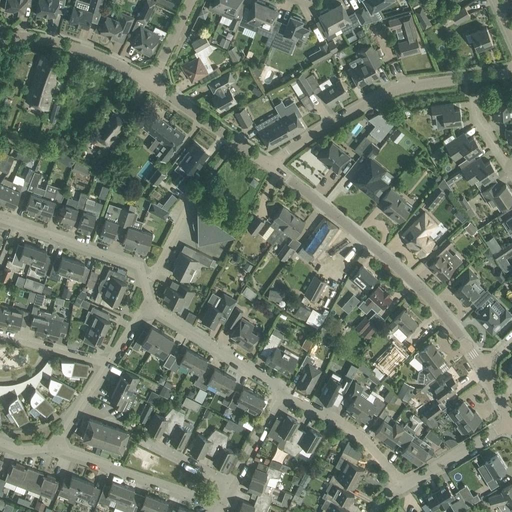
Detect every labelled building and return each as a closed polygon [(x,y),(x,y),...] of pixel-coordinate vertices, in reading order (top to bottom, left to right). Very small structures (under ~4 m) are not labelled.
[(6,0),(4,10),(13,11),(13,12),(21,13),(23,13),(25,4),(31,5),(31,0),(6,0)] [(38,0),(37,5),(36,15),(45,16),(45,15),(56,17),(58,4),(64,5),(64,0),(38,0)] [(73,6),(71,13),(68,22),(88,28),(93,10),(99,12),(102,0),(90,0),(87,11),(73,6)] [(152,1),(149,0),(146,0),(138,18),(145,22),(155,2),(152,1)] [(222,15),(227,0),(214,0),(213,4),(210,3),(207,9),(222,15)] [(235,14),(240,0),(227,0),(222,15),(232,19),(233,19),(234,16),(235,14)] [(245,8),(241,18),(238,24),(256,31),(259,23),(266,6),(264,5),(265,3),(257,0),(256,2),(255,2),(251,11),(245,8)] [(363,0),(366,4),(354,12),(358,18),(360,23),(361,24),(376,20),(370,10),(388,0),(363,0)] [(332,8),(330,9),(339,26),(342,32),(343,33),(353,28),(353,27),(360,23),(358,18),(354,12),(347,15),(341,4),(340,4),(339,2),(331,6),(332,8)] [(268,7),(266,6),(259,23),(270,28),(277,11),(276,10),(277,8),(269,5),(268,7)] [(431,25),(421,7),(414,12),(424,29),(431,25)] [(451,14),(457,24),(470,16),(464,7),(451,14)] [(321,14),(320,15),(327,28),(323,30),(328,40),(337,35),(342,32),(339,26),(330,9),(328,10),(327,8),(320,12),(321,14)] [(107,17),(104,23),(100,32),(117,39),(121,30),(127,33),(130,23),(133,18),(122,13),(118,21),(107,17)] [(400,47),(395,48),(398,57),(411,53),(410,51),(419,49),(416,39),(415,37),(411,23),(413,23),(411,14),(389,20),(391,29),(405,25),(408,39),(398,42),(400,47)] [(296,38),(302,21),(300,20),(301,18),(293,15),(292,17),(290,16),(286,26),(280,24),(276,33),(274,37),(271,45),(291,53),(297,38),(296,38)] [(238,24),(241,18),(234,16),(233,19),(232,19),(229,28),(236,31),(238,24)] [(132,44),(137,46),(137,47),(142,49),(141,50),(150,54),(158,37),(152,34),(153,32),(141,26),(132,44)] [(465,35),(468,43),(473,41),(476,49),(478,49),(479,51),(485,49),(484,47),(492,43),(486,27),(470,33),(470,34),(465,35)] [(356,32),(359,38),(364,35),(362,29),(356,32)] [(204,35),(191,43),(196,51),(209,44),(204,35)] [(362,37),(367,47),(359,52),(365,63),(353,70),(352,68),(348,70),(350,75),(352,74),(354,77),(358,86),(372,79),(373,81),(379,77),(374,66),(380,63),(379,60),(374,51),(371,45),(371,46),(366,35),(362,37)] [(339,50),(333,40),(327,43),(332,53),(339,50)] [(332,53),(327,43),(326,42),(319,46),(320,49),(308,55),(313,64),(333,54),(332,53)] [(188,61),(181,65),(185,74),(186,73),(191,82),(208,73),(204,66),(208,64),(208,62),(205,57),(209,54),(210,52),(209,51),(212,49),(209,44),(196,51),(196,52),(195,52),(197,57),(189,62),(188,61)] [(233,62),(241,58),(235,46),(228,50),(233,62)] [(60,63),(41,55),(26,100),(47,109),(57,76),(56,76),(60,63)] [(216,68),(210,72),(213,77),(219,73),(216,68)] [(319,86),(312,73),(310,75),(307,70),(302,73),(313,90),(319,86)] [(229,72),(217,79),(208,84),(213,93),(216,91),(218,94),(212,97),(219,110),(228,106),(236,101),(228,88),(226,85),(234,80),(229,72)] [(305,95),(313,90),(302,73),(294,78),(297,82),(305,95)] [(321,92),(325,98),(330,106),(348,95),(339,80),(321,92)] [(511,96),(499,97),(499,98),(501,97),(502,103),(489,104),(490,112),(492,112),(492,117),(509,116),(511,116),(511,96)] [(430,106),(432,116),(432,118),(442,116),(444,126),(461,123),(459,109),(446,110),(445,104),(430,106)] [(245,107),(235,112),(243,125),(253,120),(245,107)] [(295,111),(281,118),(292,135),(305,128),(295,111)] [(152,112),(142,126),(162,142),(154,152),(165,161),(185,135),(175,126),(173,128),(152,112)] [(113,113),(107,120),(96,133),(109,144),(126,124),(113,113)] [(379,140),(393,124),(380,113),(368,119),(375,125),(370,131),(379,140)] [(292,135),(281,118),(259,131),(269,148),(292,135)] [(445,144),(455,138),(452,134),(443,140),(445,144)] [(481,149),(473,136),(460,145),(455,138),(445,144),(445,145),(455,159),(464,152),(468,158),(481,149)] [(325,142),(321,148),(323,149),(325,151),(330,146),(325,142)] [(371,142),(363,152),(368,156),(372,151),(374,153),(379,148),(371,142)] [(196,172),(209,156),(195,145),(189,153),(188,152),(179,163),(188,170),(175,186),(182,191),(198,174),(196,172)] [(330,146),(325,151),(323,149),(317,157),(337,173),(350,156),(339,148),(337,150),(330,145),(330,146)] [(93,166),(100,171),(107,162),(100,157),(93,166)] [(367,159),(357,171),(351,179),(376,199),(382,191),(387,186),(376,176),(381,170),(367,159)] [(7,173),(12,162),(7,160),(2,171),(7,173)] [(472,162),(462,169),(471,183),(480,177),(484,182),(485,182),(493,177),(498,173),(489,160),(476,169),(472,162)] [(72,169),(87,176),(90,169),(75,162),(72,169)] [(148,180),(156,186),(165,174),(157,168),(148,180)] [(30,182),(35,171),(29,169),(25,180),(30,182)] [(35,171),(30,182),(27,189),(31,191),(24,212),(36,216),(45,189),(36,186),(41,174),(35,171)] [(443,178),(437,186),(444,193),(446,193),(452,191),(448,185),(445,181),(443,178)] [(0,202),(3,204),(10,186),(0,182),(0,202)] [(10,186),(3,204),(14,208),(21,191),(20,191),(23,184),(18,183),(18,184),(12,182),(10,187),(10,186)] [(484,182),(478,187),(481,191),(488,186),(485,182),(484,182)] [(488,186),(481,191),(490,206),(496,202),(499,208),(506,203),(511,199),(511,194),(505,184),(493,193),(488,186)] [(106,199),(110,188),(102,185),(98,196),(106,199)] [(444,193),(437,186),(433,190),(424,201),(432,208),(444,193)] [(49,220),(55,201),(60,203),(61,200),(62,196),(65,189),(57,187),(55,192),(45,189),(36,216),(49,220)] [(387,192),(381,200),(387,205),(383,209),(387,212),(387,214),(391,218),(393,216),(399,222),(405,214),(409,210),(412,206),(402,198),(391,188),(387,192)] [(77,211),(82,212),(83,209),(84,208),(86,202),(88,195),(80,193),(78,200),(68,197),(59,223),(71,227),(77,211)] [(466,201),(463,196),(458,200),(461,205),(466,201)] [(83,209),(82,212),(76,229),(89,234),(94,219),(97,220),(102,203),(96,201),(94,205),(86,202),(84,208),(83,209)] [(470,218),(475,214),(466,201),(461,205),(470,218)] [(168,210),(171,207),(165,202),(163,205),(161,207),(167,211),(168,210)] [(123,224),(128,209),(109,203),(104,218),(105,218),(99,237),(112,241),(118,222),(123,224)] [(154,211),(153,213),(164,220),(165,217),(168,211),(167,211),(161,207),(157,205),(154,211)] [(209,215),(207,214),(197,206),(197,224),(193,225),(198,242),(198,245),(235,234),(225,227),(223,225),(221,222),(219,220),(217,219),(215,217),(212,216),(209,215)] [(275,240),(294,215),(283,207),(277,215),(274,219),(274,220),(270,225),(262,236),(272,243),(275,240)] [(128,209),(123,224),(128,226),(130,227),(135,212),(128,209)] [(497,216),(501,222),(505,219),(511,229),(511,214),(508,209),(497,216)] [(458,210),(453,215),(461,224),(467,219),(458,210)] [(425,212),(416,220),(409,227),(415,234),(406,242),(419,256),(434,242),(427,235),(437,225),(425,212)] [(294,215),(275,240),(280,243),(288,233),(294,237),(298,231),(304,223),(294,215)] [(248,229),(254,234),(263,222),(257,217),(248,229)] [(324,217),(318,225),(297,253),(309,261),(314,255),(317,257),(338,228),(324,217)] [(472,234),(478,229),(471,221),(464,227),(472,234)] [(121,245),(133,249),(140,230),(128,226),(121,245)] [(140,230),(133,249),(146,253),(152,234),(140,230)] [(486,241),(493,252),(501,247),(494,236),(486,241)] [(429,265),(442,279),(462,260),(455,253),(447,260),(441,254),(453,243),(448,238),(430,254),(435,259),(429,265)] [(511,241),(493,254),(497,260),(511,250),(511,241)] [(277,255),(285,261),(294,250),(285,243),(277,255)] [(24,261),(30,264),(35,248),(24,244),(23,248),(17,246),(11,263),(22,267),(24,261)] [(35,248),(30,264),(36,266),(35,271),(36,273),(45,276),(51,258),(45,256),(47,252),(35,248)] [(209,266),(213,258),(195,250),(191,257),(180,251),(174,264),(176,265),(172,273),(189,281),(199,261),(209,266)] [(489,250),(483,254),(487,259),(491,260),(494,258),(489,250)] [(61,274),(67,277),(73,260),(62,257),(60,261),(55,259),(49,277),(59,280),(61,274)] [(73,260),(67,277),(84,282),(88,270),(83,268),(84,264),(73,260)] [(376,278),(362,265),(352,278),(358,284),(362,287),(365,284),(368,287),(376,278)] [(0,278),(0,279),(7,281),(11,271),(4,268),(0,278)] [(100,281),(99,283),(122,293),(127,283),(123,281),(125,275),(114,270),(114,271),(109,268),(105,278),(100,281)] [(468,268),(466,271),(458,278),(463,282),(453,291),(454,292),(455,291),(461,297),(461,299),(466,305),(474,298),(479,293),(470,284),(477,277),(468,268)] [(95,281),(98,273),(91,270),(88,278),(95,281)] [(304,295),(315,300),(325,282),(314,276),(304,295)] [(92,288),(95,281),(88,278),(86,286),(92,288)] [(122,293),(99,283),(98,286),(98,291),(94,301),(110,308),(113,302),(117,304),(122,293)] [(44,285),(42,291),(49,294),(51,288),(44,285)] [(182,302),(187,304),(193,291),(181,285),(178,292),(167,286),(164,292),(165,293),(162,300),(179,308),(182,302)] [(378,285),(370,295),(365,301),(377,312),(391,297),(378,285)] [(256,293),(247,286),(242,293),(251,300),(256,293)] [(270,290),(268,299),(280,301),(282,292),(270,290)] [(41,302),(43,293),(30,291),(28,300),(41,302)] [(210,304),(202,320),(214,327),(218,320),(223,311),(229,314),(236,301),(224,294),(222,297),(212,292),(206,302),(210,304)] [(348,313),(361,300),(354,293),(342,306),(348,313)] [(491,294),(486,298),(480,304),(484,309),(476,317),(492,333),(511,315),(505,309),(499,315),(490,305),(496,299),(491,294)] [(77,296),(74,303),(88,308),(91,301),(77,296)] [(300,303),(294,314),(305,320),(311,309),(300,303)] [(0,321),(8,324),(12,307),(0,304),(0,321)] [(46,334),(52,311),(51,314),(39,310),(39,308),(33,306),(31,313),(33,313),(30,325),(36,326),(35,331),(46,334)] [(92,318),(89,325),(105,331),(110,321),(106,319),(108,313),(92,306),(88,316),(92,318)] [(12,307),(8,324),(19,327),(20,322),(26,324),(29,312),(12,307)] [(235,341),(249,350),(260,333),(251,328),(253,325),(242,317),(241,318),(239,317),(243,312),(236,308),(226,323),(233,327),(235,328),(231,334),(237,338),(235,341)] [(312,309),(306,322),(319,329),(329,311),(325,309),(322,314),(312,309)] [(403,310),(396,317),(395,319),(388,326),(393,331),(392,333),(400,341),(406,335),(407,336),(412,331),(410,329),(416,322),(403,310)] [(52,311),(46,334),(57,337),(59,332),(64,334),(68,322),(63,321),(64,316),(59,315),(56,312),(52,311)] [(186,320),(193,322),(196,313),(188,311),(186,320)] [(356,327),(367,337),(376,327),(365,317),(356,327)] [(105,331),(89,325),(82,341),(93,346),(96,340),(100,342),(105,331)] [(141,344),(152,350),(162,333),(151,326),(141,344)] [(277,344),(281,338),(283,334),(278,332),(279,330),(274,327),(265,344),(272,348),(275,343),(277,344)] [(162,333),(152,350),(163,357),(173,340),(162,333)] [(308,349),(314,340),(307,336),(302,345),(308,349)] [(68,339),(67,346),(79,348),(80,341),(68,339)] [(132,347),(137,350),(140,345),(135,342),(132,347)] [(431,343),(419,352),(417,352),(414,354),(413,357),(424,366),(418,371),(416,382),(424,383),(440,370),(436,365),(443,359),(431,343)] [(388,373),(405,356),(394,344),(377,362),(388,373)] [(276,346),(274,349),(271,355),(269,354),(264,361),(273,366),(274,365),(278,367),(277,368),(286,373),(290,366),(292,368),(298,356),(285,348),(283,351),(276,346)] [(179,364),(189,369),(197,354),(186,349),(187,350),(179,364)] [(163,365),(168,368),(169,368),(176,356),(170,353),(163,365)] [(197,354),(189,369),(199,374),(207,360),(207,361),(208,360),(197,354)] [(314,382),(320,370),(311,365),(315,359),(306,354),(303,360),(298,369),(304,372),(297,385),(309,391),(314,382)] [(66,373),(68,374),(70,375),(86,376),(88,367),(88,364),(54,357),(61,359),(61,366),(62,367),(62,368),(62,369),(63,369),(64,371),(65,372),(66,373)] [(361,361),(358,368),(369,376),(371,372),(361,361)] [(207,383),(217,388),(225,374),(214,368),(214,369),(215,369),(207,383)] [(121,375),(116,386),(131,394),(139,378),(128,372),(125,377),(121,375)] [(319,397),(320,397),(319,400),(325,403),(326,401),(331,403),(337,392),(343,395),(352,377),(345,374),(343,378),(333,372),(327,384),(325,383),(321,390),(323,391),(319,397)] [(225,374),(217,388),(227,394),(235,379),(235,380),(236,379),(225,374)] [(75,389),(51,375),(50,375),(49,383),(48,384),(49,385),(49,386),(49,387),(49,388),(50,389),(50,390),(51,390),(52,392),(54,393),(69,399),(73,392),(75,389)] [(456,390),(453,387),(457,383),(451,375),(439,384),(434,378),(425,386),(421,389),(425,393),(428,391),(432,388),(436,394),(438,396),(435,398),(439,403),(456,390)] [(353,417),(369,394),(362,389),(363,388),(355,382),(347,394),(353,398),(346,407),(350,410),(348,413),(353,417)] [(403,382),(396,396),(407,401),(414,387),(403,382)] [(127,412),(135,396),(131,394),(116,386),(111,397),(115,399),(112,404),(123,410),(127,412)] [(167,398),(171,390),(163,386),(159,395),(167,398)] [(33,405),(45,416),(52,410),(54,408),(35,387),(31,394),(31,395),(30,395),(30,396),(30,397),(30,398),(30,399),(30,400),(30,401),(31,402),(31,403),(32,405),(33,405)] [(235,390),(229,401),(227,405),(222,415),(228,418),(230,415),(231,415),(234,409),(237,403),(246,408),(253,393),(243,387),(242,388),(243,388),(241,393),(235,390)] [(194,399),(202,403),(207,392),(199,388),(194,399)] [(152,390),(146,401),(154,404),(159,393),(152,390)] [(187,396),(192,398),(195,393),(189,390),(187,396)] [(383,398),(388,402),(394,393),(389,390),(383,398)] [(264,398),(253,393),(246,408),(256,413),(263,399),(264,399),(264,398)] [(371,411),(377,415),(385,403),(370,393),(369,394),(353,417),(359,421),(361,418),(364,421),(371,411)] [(9,410),(10,411),(18,425),(26,421),(29,420),(17,394),(11,399),(10,400),(10,401),(9,402),(9,403),(9,404),(8,404),(8,405),(8,406),(8,407),(8,408),(9,409),(9,410)] [(186,396),(182,403),(189,407),(190,406),(193,400),(186,396)] [(458,425),(456,426),(462,433),(481,418),(475,411),(473,413),(463,401),(448,412),(458,425)] [(424,413),(429,419),(441,410),(437,403),(424,413)] [(200,405),(197,412),(203,415),(207,408),(200,405)] [(167,433),(179,410),(172,407),(164,417),(156,413),(147,430),(157,435),(160,429),(162,431),(167,433)] [(213,411),(207,408),(203,415),(209,418),(213,411)] [(374,432),(383,438),(395,420),(387,414),(388,412),(383,409),(373,424),(378,427),(374,432)] [(191,430),(182,426),(185,413),(179,410),(167,433),(175,437),(172,442),(182,447),(191,430)] [(277,446),(288,452),(301,430),(296,427),(299,422),(287,415),(277,431),(284,435),(277,446)] [(417,417),(413,424),(418,427),(422,421),(417,417)] [(89,418),(82,438),(122,452),(129,432),(89,418)] [(226,426),(231,428),(234,422),(229,420),(226,426)] [(399,443),(410,427),(406,424),(404,426),(395,420),(383,438),(391,444),(395,439),(399,443)] [(236,432),(240,425),(234,422),(231,428),(231,430),(236,432)] [(321,435),(309,427),(306,432),(301,430),(288,452),(291,453),(294,456),(304,446),(312,451),(321,435)] [(422,439),(413,433),(415,431),(410,427),(399,443),(404,446),(401,451),(409,457),(422,439)] [(210,454),(222,431),(215,428),(207,438),(198,434),(189,451),(200,456),(203,451),(205,452),(210,454)] [(424,436),(438,446),(443,438),(430,429),(424,436)] [(234,452),(225,447),(228,435),(222,431),(210,454),(217,458),(215,463),(225,469),(234,452)] [(422,439),(409,457),(418,463),(421,458),(426,462),(437,455),(433,450),(429,447),(430,445),(422,439)] [(107,457),(109,451),(101,448),(99,455),(107,457)] [(343,466),(342,469),(358,478),(363,469),(355,465),(358,459),(343,451),(337,461),(343,466)] [(497,455),(478,467),(487,481),(494,477),(506,470),(497,455)] [(271,459),(269,465),(278,469),(281,463),(282,463),(271,459)] [(5,480),(17,484),(23,468),(24,466),(16,463),(15,465),(11,463),(5,480)] [(255,468),(251,478),(267,484),(269,477),(279,477),(282,470),(278,469),(269,465),(268,465),(266,472),(255,468)] [(17,484),(28,489),(35,470),(27,467),(27,469),(23,468),(17,484)] [(329,481),(330,482),(337,486),(342,489),(345,483),(353,488),(358,478),(342,469),(337,477),(332,474),(329,481)] [(28,489),(40,493),(47,477),(46,476),(43,475),(43,473),(35,470),(28,489)] [(305,489),(314,474),(308,470),(291,498),(301,503),(308,491),(305,489)] [(47,477),(40,493),(52,498),(59,481),(54,480),(55,478),(47,475),(46,476),(47,477)] [(70,493),(76,495),(82,479),(71,475),(70,480),(64,477),(58,495),(68,498),(70,493)] [(294,475),(291,482),(298,484),(301,477),(294,475)] [(494,477),(487,481),(490,487),(491,488),(498,483),(494,477)] [(258,493),(256,499),(269,504),(272,497),(264,491),(267,484),(251,478),(247,489),(258,493)] [(82,479),(76,495),(87,499),(88,503),(94,505),(99,491),(92,488),(94,484),(82,479)] [(110,498),(117,501),(123,485),(112,481),(111,481),(112,482),(110,487),(105,485),(99,501),(108,504),(110,498)] [(324,497),(326,498),(333,502),(338,505),(341,500),(349,505),(354,495),(342,489),(337,486),(330,482),(326,488),(327,491),(328,491),(324,497)] [(511,483),(504,489),(500,491),(501,492),(488,496),(491,507),(497,505),(502,511),(505,511),(511,510),(511,483)] [(446,484),(425,497),(433,510),(439,506),(440,507),(449,502),(454,511),(458,511),(468,506),(465,501),(458,490),(452,494),(446,484)] [(124,511),(131,511),(133,509),(127,507),(133,490),(134,490),(134,489),(123,485),(117,501),(115,507),(125,511),(124,511)] [(289,502),(292,495),(283,492),(280,499),(289,502)] [(151,511),(156,498),(145,493),(145,494),(146,494),(141,507),(135,505),(133,509),(131,511),(151,511)] [(477,494),(465,501),(468,506),(480,499),(477,494)] [(156,498),(151,511),(163,511),(167,502),(168,503),(168,502),(156,498)] [(320,511),(349,511),(350,511),(338,505),(333,502),(326,498),(321,507),(323,508),(320,511)] [(243,501),(238,511),(256,511),(257,510),(266,511),(269,504),(256,499),(253,505),(243,501)] [(35,508),(43,510),(45,503),(38,501),(35,508)]
